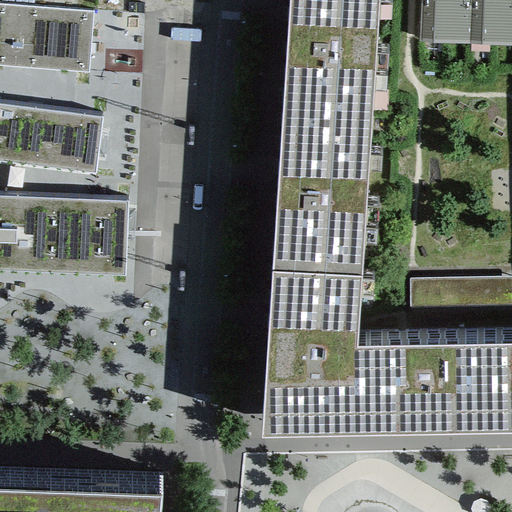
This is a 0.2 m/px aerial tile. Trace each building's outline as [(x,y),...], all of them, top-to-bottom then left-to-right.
[(0,0),(0,62),(17,64),(89,69),(94,8),(0,0)] [(263,409),(511,404),(511,326),(358,329),(379,0),(289,0),(289,1),(263,409)] [(447,0),(421,0),(421,26),(447,28),(447,0)] [(472,0),(447,0),(447,28),(471,29),(472,0)] [(496,0),(472,0),(471,29),(495,30),(496,0)] [(511,0),(496,0),(495,30),(511,30),(511,0)] [(0,154),(96,167),(103,110),(0,97),(0,154)] [(0,264),(126,269),(129,194),(0,188),(0,264)] [(159,511),(163,468),(0,462),(0,511),(159,511)]
